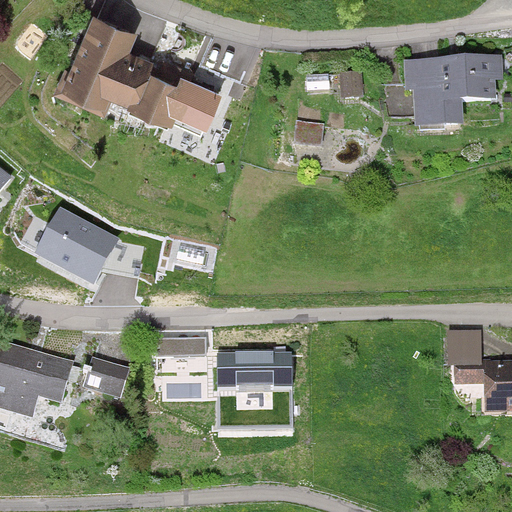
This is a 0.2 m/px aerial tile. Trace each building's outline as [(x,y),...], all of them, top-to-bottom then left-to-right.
[(165,127),(188,76),(166,66),(160,79),(145,73),(147,67),(119,54),(127,36),(94,22),(64,89),(96,103),(103,87),(132,99),(130,104),(146,112),(144,117),(165,127)] [(489,103),(487,63),(439,65),(440,90),(423,91),(425,128),(456,126),(455,104),(489,103)] [(342,77),(343,101),(358,100),(356,77),(342,77)] [(0,194),(10,181),(0,173),(0,194)] [(117,246),(62,218),(38,264),(94,292),(117,246)] [(206,338),(155,339),(155,355),(206,354),(206,338)] [(59,405),(70,368),(1,348),(0,351),(0,409),(19,415),(25,395),(59,405)] [(291,353),(218,354),(219,387),(291,386),(291,353)] [(83,392),(118,402),(126,373),(92,363),(89,373),(83,371),(81,376),(88,378),(83,392)] [(511,369),(486,370),(486,366),(455,367),(455,385),(485,385),(486,413),(511,412),(511,369)]
